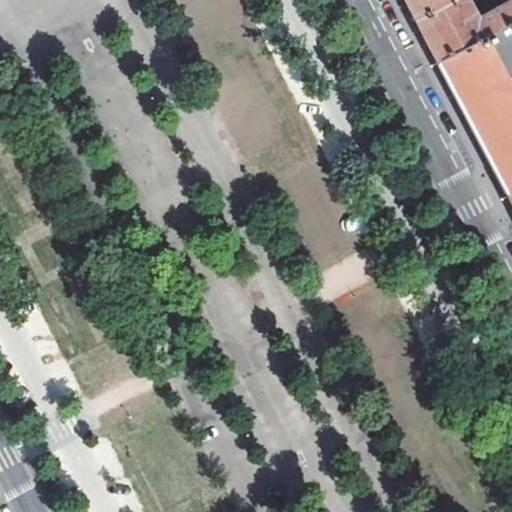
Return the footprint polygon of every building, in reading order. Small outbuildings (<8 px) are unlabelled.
[(404,0),(414,19),(451,0),(404,0)] [(480,0),(489,0),(495,11),(504,7),(500,0),(451,0),(414,19),(426,42),(428,45),(477,21),(467,2),(470,1),(475,3),(480,0)] [(511,0),(500,0),(504,7),(507,14),(511,11),(511,0)] [(511,20),(511,11),(507,14),(504,7),(495,11),(477,21),(428,45),(432,53),(436,59),(511,20)] [(511,20),(436,59),(499,181),(506,194),(511,190),(511,20)]
